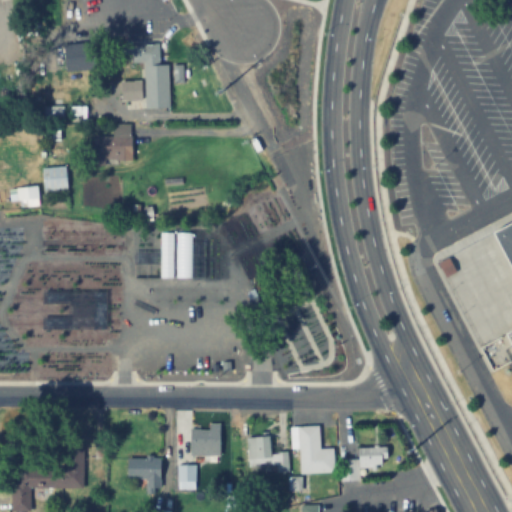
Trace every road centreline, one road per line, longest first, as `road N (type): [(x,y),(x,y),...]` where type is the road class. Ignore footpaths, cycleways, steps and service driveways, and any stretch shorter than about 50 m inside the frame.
road 1 (residential): [(0,397),(349,400),(409,373)]
road 2 (trunk): [(343,0),(332,70),(338,210),(353,282),(383,352),(409,373)]
road 3 (trunk): [(409,373),(408,340),(366,208),(358,142),(375,0)]
road 4 (trunk): [(479,511),(409,373)]
